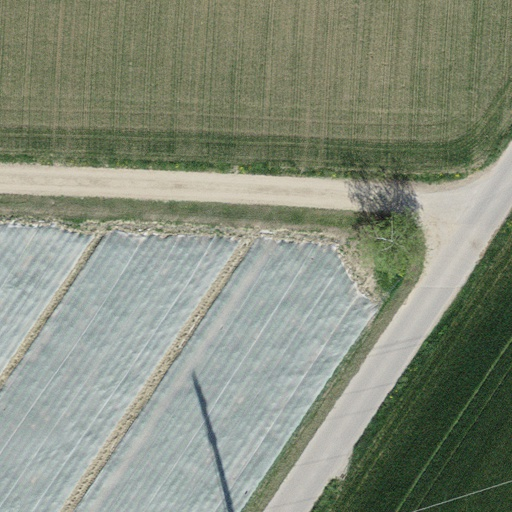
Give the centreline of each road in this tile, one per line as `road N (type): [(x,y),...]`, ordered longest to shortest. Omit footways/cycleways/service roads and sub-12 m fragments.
road 1 (track): [(0,180),(492,213)]
road 2 (unclassified): [(511,183),(284,511)]
